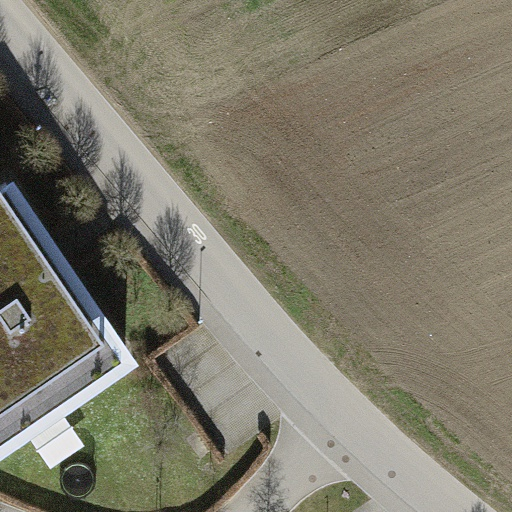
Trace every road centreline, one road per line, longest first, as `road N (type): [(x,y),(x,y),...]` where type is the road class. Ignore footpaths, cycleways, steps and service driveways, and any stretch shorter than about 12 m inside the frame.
road 1 (residential): [(346,427),(0,18)]
road 2 (residential): [(441,511),(346,427)]
road 3 (residential): [(346,427),(261,511)]
